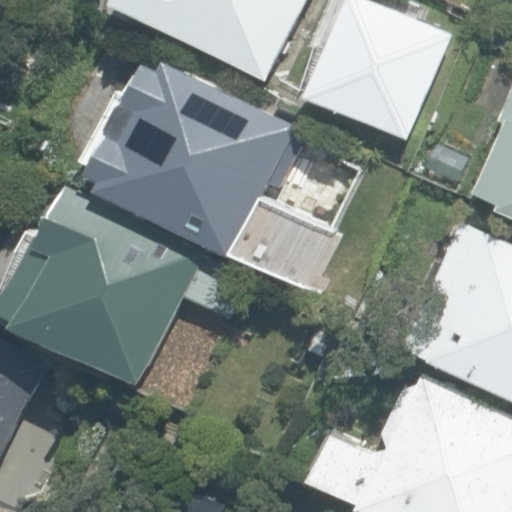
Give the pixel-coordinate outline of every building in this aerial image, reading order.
[(353,0),(151,0),(304,86),(353,0)] [(328,136),(186,55),(117,175),(259,256),(328,136)] [(511,147),(492,193),(511,201),(511,147)] [(240,263),(92,180),(23,304),(171,387),(240,263)] [(511,220),(499,215),(441,338),(511,370),(511,220)] [(61,366),(0,333),(0,475),(1,476),(61,366)] [(511,511),(511,394),(399,344),(341,475),(425,511),(511,511)]
